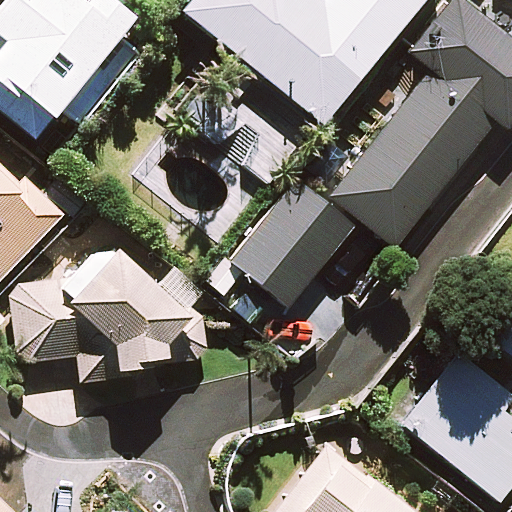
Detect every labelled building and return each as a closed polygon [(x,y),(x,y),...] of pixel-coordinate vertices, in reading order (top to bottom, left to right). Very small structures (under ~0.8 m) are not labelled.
[(52,107),(76,127),(137,50),(113,31),(128,13),(111,0),(0,0),(0,112),(29,136),(52,107)] [(185,0),(178,9),(316,121),(414,0),(185,0)] [(511,115),(511,43),(461,2),(437,32),(422,20),(397,55),(419,72),(315,201),(290,183),(224,265),(283,313),(336,242),(350,223),(385,249),(490,120),(501,129),(511,115)] [(0,274),(55,215),(0,163),(0,274)] [(203,356),(197,311),(103,237),(62,277),(5,284),(14,362),(73,354),(77,382),(113,377),(112,367),(203,356)] [(511,287),(474,334),(511,364),(511,287)] [(507,396),(453,353),(398,422),(494,499),(511,476),(511,421),(497,409),(507,396)] [(407,511),(321,446),(270,511),(407,511)] [(0,511),(9,511),(0,502),(0,511)]
